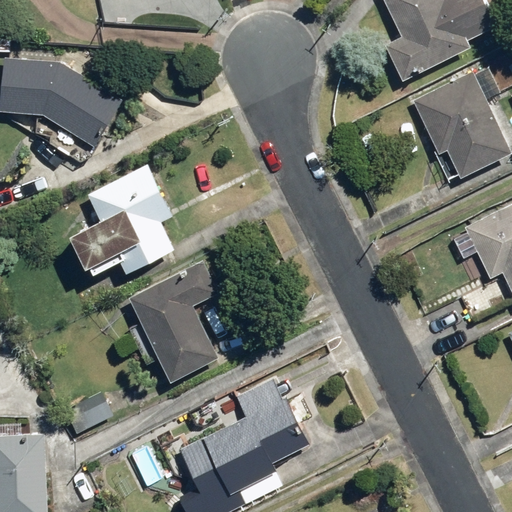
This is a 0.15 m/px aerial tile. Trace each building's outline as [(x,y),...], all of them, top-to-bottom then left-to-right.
[(386,0),(403,32),(386,41),(407,80),(474,44),(470,36),(498,21),(487,0),(386,0)] [(94,82),(61,59),(6,56),(3,109),(45,112),(97,143),(119,108),(94,82)] [(414,98),(439,153),(449,148),(461,175),(511,151),(486,97),(500,91),(489,68),(475,75),(473,70),(414,98)] [(123,257),(130,271),(177,247),(163,220),(176,214),(149,161),(88,192),(100,215),(70,231),(91,273),(123,257)] [(511,200),(463,227),(491,277),(503,271),(511,287),(511,200)] [(194,302),(220,290),(205,259),(131,294),(171,380),(220,357),(194,302)] [(311,441),(301,422),(314,415),(305,398),(292,405),(286,393),(276,373),(236,394),(246,413),(180,448),(201,490),(182,500),(187,511),(229,511),(283,484),(272,462),(311,441)] [(114,411),(101,390),(68,410),(81,432),(114,411)] [(0,511),(47,511),(47,431),(0,431),(0,511)]
